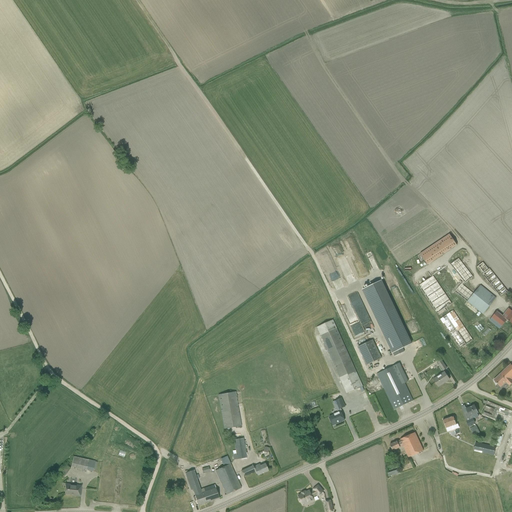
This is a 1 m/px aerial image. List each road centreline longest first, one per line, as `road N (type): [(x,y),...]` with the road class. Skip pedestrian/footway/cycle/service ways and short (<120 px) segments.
road 1 (track): [(0,274),(49,371),(154,446),(158,462),(141,511)]
road 2 (tertiary): [(207,511),(466,386)]
